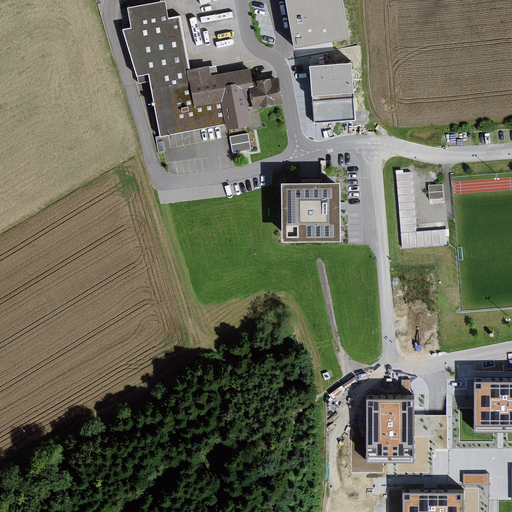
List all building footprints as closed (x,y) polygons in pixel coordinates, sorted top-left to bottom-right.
[(285,0),(294,49),(349,39),(342,0),(285,0)] [(172,18),(169,2),(132,8),(136,29),(128,30),(136,78),(143,77),(153,75),(163,134),(227,123),(224,102),(199,106),(193,72),(183,16),(172,18)] [(323,66),(310,67),(314,123),(356,120),(352,64),(323,66)] [(214,69),(193,72),(199,106),(224,102),(227,123),(229,129),(254,125),(250,106),(286,100),(283,84),(258,88),(255,70),(216,77),(214,69)] [(230,134),(234,151),(252,147),(249,130),(230,134)] [(411,171),(396,172),(402,247),(448,243),(447,229),(416,231),(411,171)] [(341,183),(281,183),(282,243),(341,242),(341,183)] [(442,183),(428,184),(429,197),(443,197),(442,183)]
